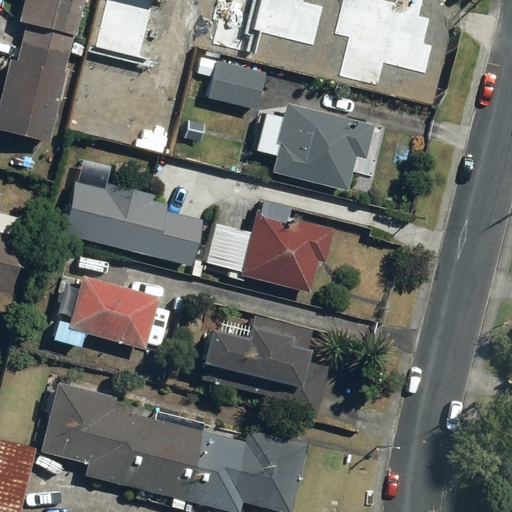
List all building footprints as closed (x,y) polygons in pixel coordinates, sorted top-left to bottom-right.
[(78,0),(18,0),(0,74),(0,130),(42,142),(78,0)] [(288,0),(264,0),(256,36),(278,41),(288,0)] [(404,31),(333,13),(328,33),(338,36),(329,72),(390,88),(404,31)] [(212,57),(201,97),(253,112),(264,71),(212,57)] [(285,100),(280,121),(263,116),(254,149),(271,154),(267,170),(343,190),(352,159),(358,160),(369,123),(285,100)] [(109,167),(75,158),(56,231),(186,264),(196,222),(161,213),(164,202),(103,187),(109,167)] [(246,233),(212,223),(200,266),(305,296),(314,263),(322,265),(332,229),(286,216),(289,205),(257,196),(246,233)] [(0,234),(0,294),(2,295),(17,239),(0,234)] [(78,272),(61,328),(138,352),(155,295),(78,272)] [(239,339),(204,330),(190,380),(260,399),(258,406),(309,421),(325,365),(301,358),(308,333),(245,316),(239,339)] [(173,330),(151,324),(141,361),(163,367),(173,330)] [(113,398),(53,383),(35,453),(83,465),(80,477),(221,511),(235,511),(238,503),(274,511),(286,511),(303,446),(243,431),(242,433),(202,423),(199,433),(110,410),(113,398)] [(0,511),(16,511),(32,449),(0,441),(0,511)]
